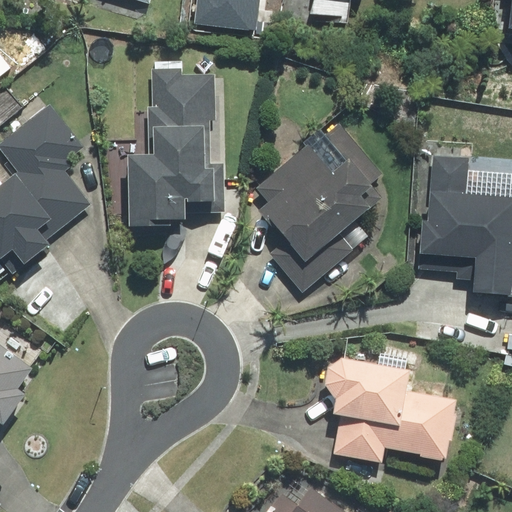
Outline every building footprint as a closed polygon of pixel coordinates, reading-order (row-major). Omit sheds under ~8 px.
[(343,29),(345,0),(311,0),(310,25),(343,29)] [(511,0),(503,0),(501,35),(511,35),(511,0)] [(220,165),(212,165),(214,113),(215,78),(177,77),(177,65),(148,64),(147,112),(145,161),(120,160),(118,227),(182,229),(183,205),(211,206),(219,206),(220,165)] [(17,272),(25,264),(44,247),(33,235),(48,222),(59,234),(91,206),(61,173),(86,151),(44,105),(0,144),(0,258),(3,256),(17,272)] [(350,251),(336,236),(360,213),(350,202),(379,175),(333,126),(321,137),(317,132),(253,193),(262,203),(251,212),(279,242),(266,254),(305,294),(350,251)] [(412,223),(410,256),(424,257),(423,272),(468,275),(466,299),(501,302),(508,203),(467,200),(469,162),(432,159),(429,197),(424,197),(422,224),(412,223)] [(447,403),(404,397),(408,362),(367,357),(366,366),(323,360),(318,404),(327,405),(325,420),(336,421),(331,460),(376,465),(378,453),(440,461),(447,403)] [(0,424),(18,402),(8,394),(20,377),(0,362),(0,424)] [(328,511),(302,492),(293,503),(279,493),(264,511),(328,511)]
